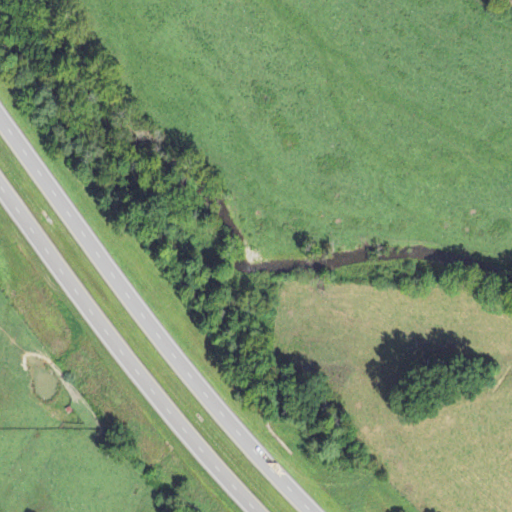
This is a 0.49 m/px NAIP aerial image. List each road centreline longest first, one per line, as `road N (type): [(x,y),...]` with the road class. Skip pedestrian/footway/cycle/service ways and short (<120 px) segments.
road 1 (trunk): [(312,511),(161,340),(0,116)]
road 2 (trunk): [(0,185),(137,372),(256,511)]
